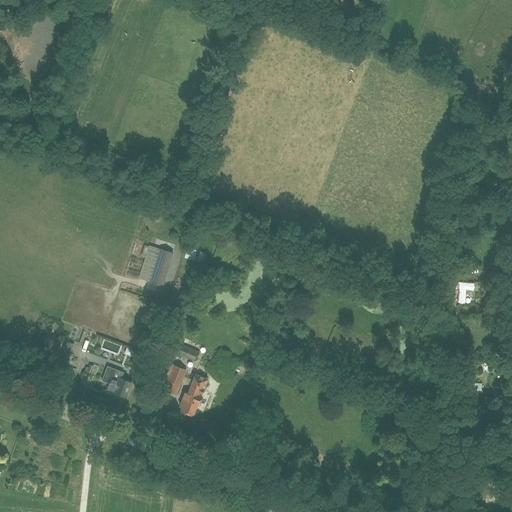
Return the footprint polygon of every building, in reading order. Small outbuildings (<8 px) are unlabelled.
[(134,161),(103,149),(101,155),(131,167),(134,161)] [(172,253),(162,250),(152,283),(162,286),(172,253)] [(492,259),(493,252),(475,251),(474,257),(492,259)] [(474,290),(474,283),(455,282),(455,288),(460,289),(459,302),(466,302),(467,290),(474,290)] [(65,366),(73,343),(63,340),(60,351),(61,352),(58,363),(65,366)] [(178,354),(194,360),(198,352),(182,345),(178,354)] [(164,389),(176,394),(185,370),(173,365),(164,389)] [(106,389),(114,392),(125,397),(131,382),(121,378),(123,372),(107,366),(101,380),(109,383),(106,389)] [(179,406),(182,407),(181,410),(193,415),(207,379),(195,374),(187,394),(184,393),(179,406)]
